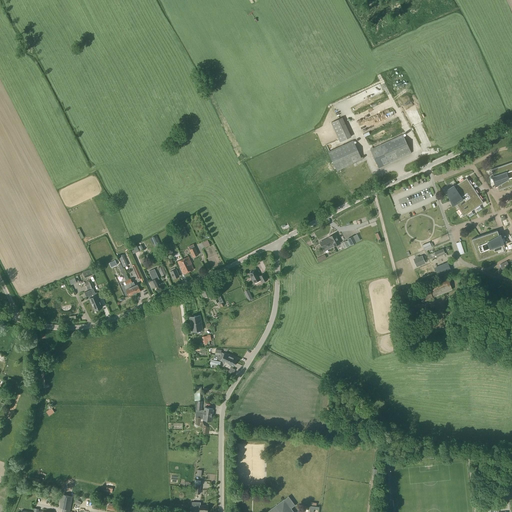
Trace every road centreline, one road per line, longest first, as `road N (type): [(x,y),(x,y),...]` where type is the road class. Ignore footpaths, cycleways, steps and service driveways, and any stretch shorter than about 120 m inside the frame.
road 1 (unclassified): [(219,511),(220,416),(273,317),(277,242)]
road 2 (tertiary): [(277,242),(103,324),(70,329),(16,320)]
road 3 (tertiary): [(511,127),(277,242)]
